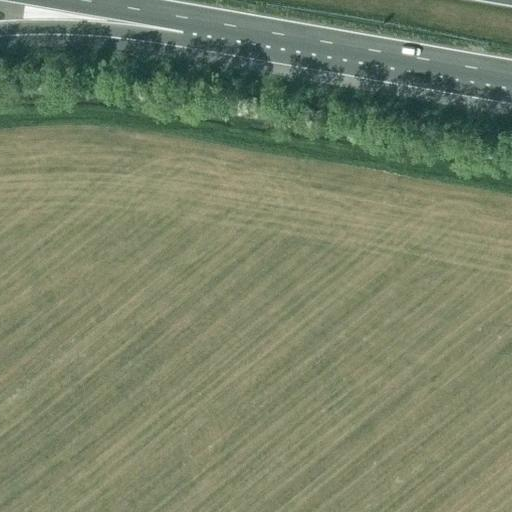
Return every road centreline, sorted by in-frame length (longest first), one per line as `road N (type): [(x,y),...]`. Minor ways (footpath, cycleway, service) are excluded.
road 1 (motorway): [(187,19),(511,76)]
road 2 (motorway): [(0,33),(187,19)]
road 3 (motorway): [(61,0),(187,19)]
